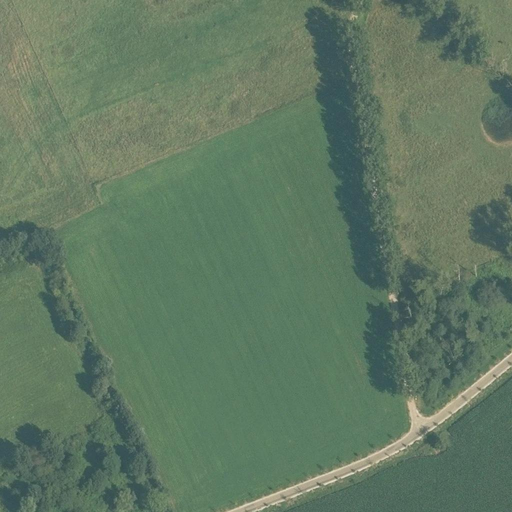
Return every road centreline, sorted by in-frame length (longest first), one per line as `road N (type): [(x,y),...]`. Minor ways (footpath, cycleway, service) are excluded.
road 1 (track): [(419,433),(351,62),(359,0)]
road 2 (unclassified): [(238,511),(383,455),(511,357)]
